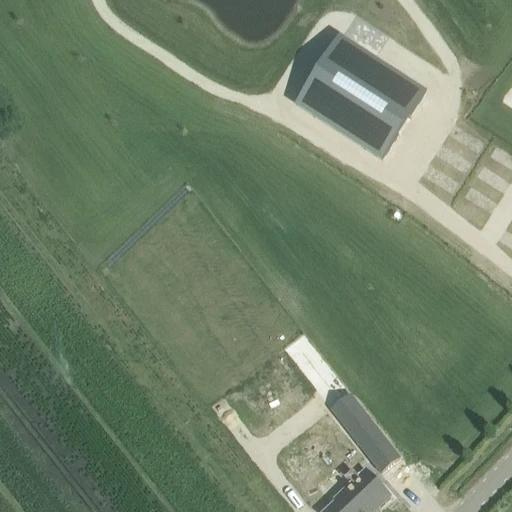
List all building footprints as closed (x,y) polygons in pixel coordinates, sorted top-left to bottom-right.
[(427,94),(342,39),(298,107),(383,162),(427,94)] [(165,199),(167,257),(220,255),(217,197),(165,199)] [(215,238),(211,312),(283,316),(287,242),(215,238)] [(511,291),(452,390),(504,421),(511,408),(511,291)] [(188,328),(171,339),(219,410),(228,404),(222,395),(230,390),(188,328)] [(402,460),(352,396),(332,411),(383,475),(402,460)] [(327,511),(378,511),(393,498),(367,471),(334,502),(336,503),(327,511)]
